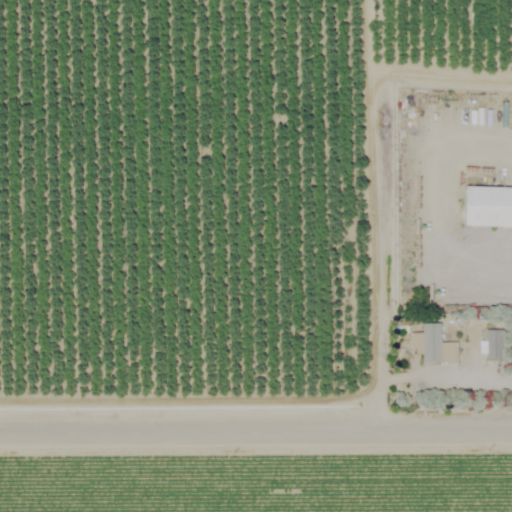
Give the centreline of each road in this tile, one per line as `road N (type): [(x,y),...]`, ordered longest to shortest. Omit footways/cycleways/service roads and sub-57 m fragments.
road 1 (track): [(0,430),(511,427)]
road 2 (residential): [(376,430),(367,74)]
